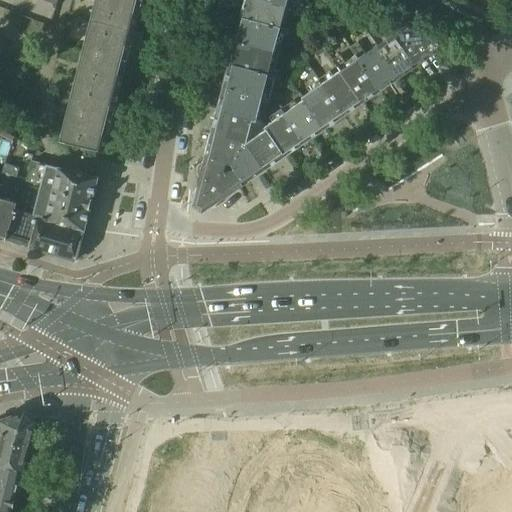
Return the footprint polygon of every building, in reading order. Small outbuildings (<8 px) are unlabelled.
[(102,0),(90,49),(66,142),(99,150),(137,0),(102,0)] [(278,0),(246,0),(243,15),(282,26),(286,8),(294,10),(295,4),(278,0)] [(330,0),(328,3),(341,9),(348,0),(330,0)] [(237,38),(276,49),(280,30),(289,33),(290,28),(282,26),(243,15),(237,38)] [(402,22),(393,29),(407,49),(418,64),(440,49),(445,45),(402,22)] [(371,33),(376,40),(381,49),(399,77),(418,64),(407,49),(393,29),(390,31),(392,35),(385,39),(378,28),(371,33)] [(276,49),(237,38),(230,62),(279,75),(280,69),(271,67),(275,49),(276,49)] [(354,49),(357,54),(381,89),(399,77),(381,49),(376,40),(373,42),(376,47),(373,49),(367,52),(365,49),(359,40),(352,45),(354,49)] [(326,50),(321,42),(314,53),(316,57),(326,50)] [(335,58),(342,69),(363,101),(381,89),(357,54),(354,56),(356,59),(349,64),(341,53),(335,58)] [(230,62),(224,86),(260,96),(265,76),(278,79),(279,75),(230,62)] [(344,114),(363,101),(342,69),(322,83),(344,114)] [(303,95),(305,98),(325,127),(344,114),(322,83),(303,95)] [(224,86),(218,109),(254,118),(260,96),(224,86)] [(305,141),(325,127),(305,98),(285,112),(305,141)] [(254,118),(218,109),(212,132),(248,140),(260,124),(263,120),(254,118)] [(305,141),(285,112),(266,125),(268,127),(285,154),(305,141)] [(266,168),(285,154),(268,127),(266,125),(263,120),(260,124),(248,140),(266,168)] [(208,148),(205,161),(223,165),(227,165),(230,171),(240,185),(266,168),(248,140),(212,132),(211,137),(206,140),(205,144),(208,148)] [(11,146),(13,137),(5,135),(2,143),(11,146)] [(84,229),(92,198),(53,188),(48,187),(54,164),(32,159),(26,178),(19,202),(16,211),(84,229)] [(196,189),(193,192),(191,198),(193,202),(193,203),(193,205),(202,211),(203,210),(210,210),(216,206),(218,201),(218,200),(240,185),(230,171),(222,177),(220,174),(223,165),(204,161),(200,164),(199,168),(200,172),(201,173),(197,189),(196,189)] [(3,173),(0,181),(0,240),(2,241),(5,239),(7,239),(16,211),(19,202),(26,178),(18,176),(20,167),(6,163),(3,173)] [(54,164),(48,187),(53,188),(92,198),(98,177),(60,166),(59,166),(54,164)] [(84,229),(16,211),(7,239),(77,259),(84,229)] [(0,464),(22,470),(35,420),(23,411),(10,416),(0,418),(0,464)] [(139,417),(111,511),(511,511),(511,445),(325,431),(285,428),(200,422),(182,421),(174,420),(172,420),(164,419),(146,418),(139,417)] [(0,511),(11,511),(22,470),(0,464),(0,511)]
